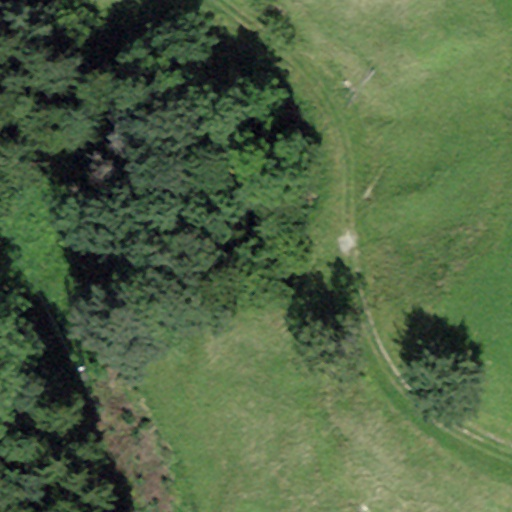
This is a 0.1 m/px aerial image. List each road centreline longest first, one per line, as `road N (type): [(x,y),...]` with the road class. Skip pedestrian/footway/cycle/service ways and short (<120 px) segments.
road 1 (track): [(221,0),(288,52),(336,131),(360,325)]
road 2 (track): [(511,468),(429,430),(386,376),(360,325)]
